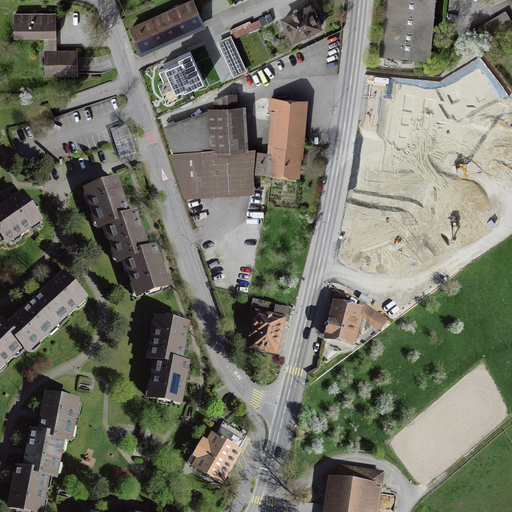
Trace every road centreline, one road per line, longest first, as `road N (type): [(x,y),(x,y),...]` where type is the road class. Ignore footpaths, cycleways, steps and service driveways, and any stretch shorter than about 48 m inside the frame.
road 1 (residential): [(285,409),(247,393),(225,363),(101,0)]
road 2 (primary): [(285,409),(335,191),(360,0)]
road 3 (unknown): [(28,151),(24,125),(32,115),(124,72)]
